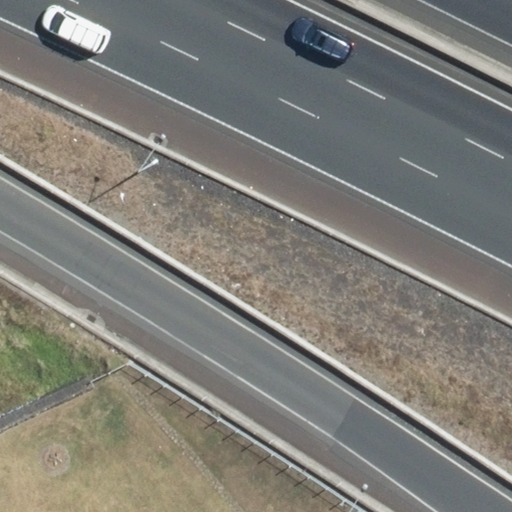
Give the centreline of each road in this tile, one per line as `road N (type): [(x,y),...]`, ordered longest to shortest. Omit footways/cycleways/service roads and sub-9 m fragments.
road 1 (motorway): [(484,511),(315,398),(0,210)]
road 2 (motorway): [(511,154),(196,0)]
